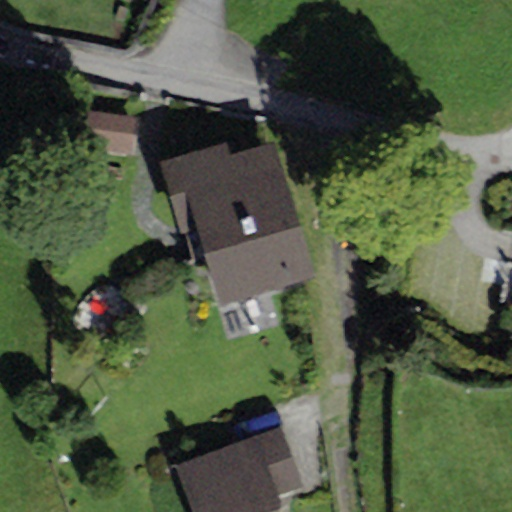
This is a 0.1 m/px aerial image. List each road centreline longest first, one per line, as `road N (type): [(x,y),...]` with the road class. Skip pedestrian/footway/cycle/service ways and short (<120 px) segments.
road 1 (residential): [(511,149),(468,154),(0,42)]
road 2 (track): [(328,119),(346,511)]
